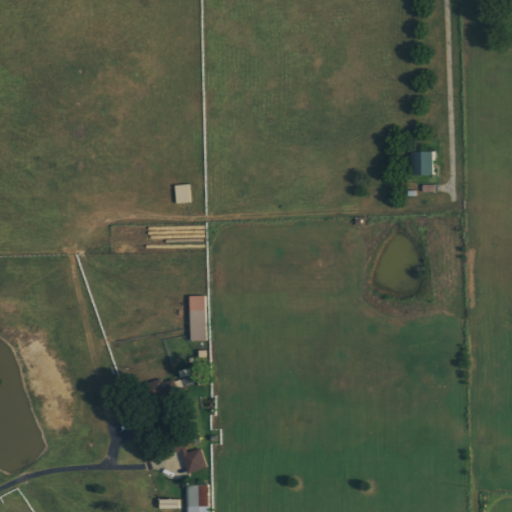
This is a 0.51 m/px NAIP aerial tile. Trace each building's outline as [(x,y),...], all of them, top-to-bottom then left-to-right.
[(436,175),(436,153),(412,153),(412,176),(436,175)] [(179,204),(192,204),(191,185),(178,186),(179,204)] [(208,341),(207,296),(191,297),(192,341),(208,341)] [(186,455),(192,474),(209,469),(202,450),(186,455)] [(210,511),(210,486),(188,486),(188,511),(210,511)] [(180,509),(180,500),(162,500),(163,510),(180,509)]
